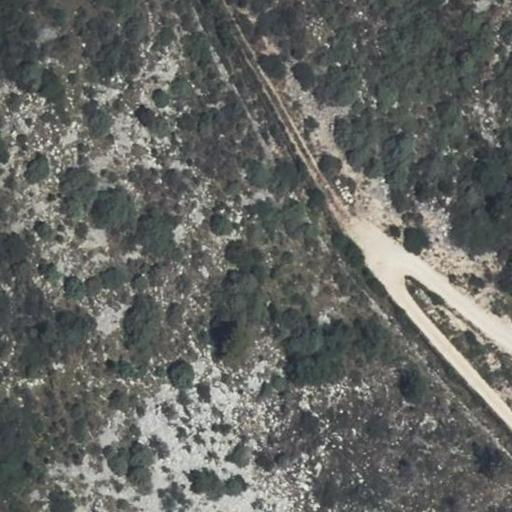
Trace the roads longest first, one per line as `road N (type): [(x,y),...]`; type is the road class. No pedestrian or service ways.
road 1 (track): [(381,259),(339,209),(222,0)]
road 2 (track): [(511,417),(383,280),(381,259)]
road 3 (track): [(511,337),(406,260),(381,259)]
